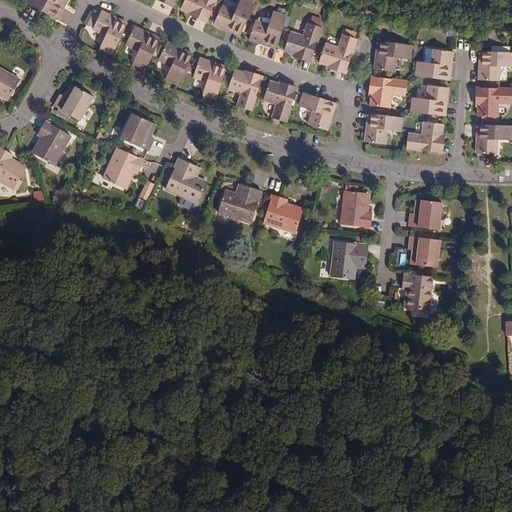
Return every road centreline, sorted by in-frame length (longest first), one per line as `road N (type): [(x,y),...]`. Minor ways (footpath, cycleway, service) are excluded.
road 1 (residential): [(341,158),(351,89),(231,50),(127,0)]
road 2 (residential): [(61,49),(185,115)]
road 3 (residential): [(453,173),(470,53)]
